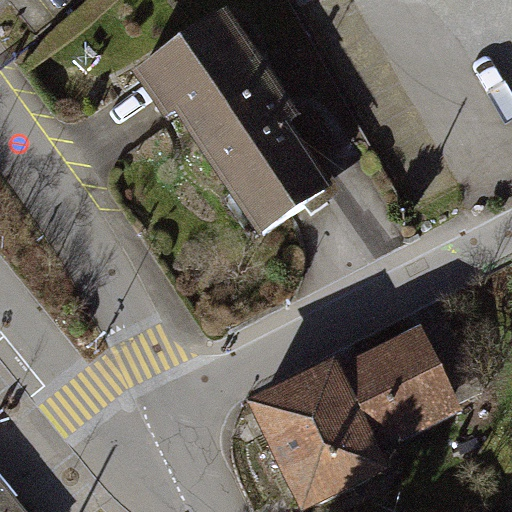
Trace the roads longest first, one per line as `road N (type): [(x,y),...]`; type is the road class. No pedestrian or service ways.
road 1 (residential): [(511,233),(169,401)]
road 2 (residential): [(169,401),(121,420),(79,403),(0,304)]
road 3 (residential): [(220,511),(169,401)]
